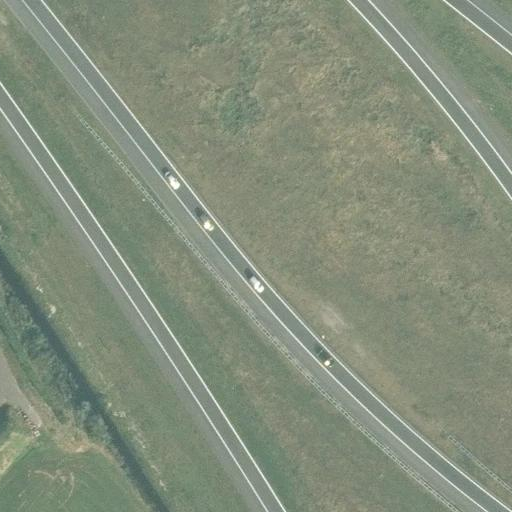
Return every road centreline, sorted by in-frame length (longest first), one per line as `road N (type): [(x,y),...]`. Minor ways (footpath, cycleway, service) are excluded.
road 1 (motorway): [(21,0),(278,316),(362,404),(489,511)]
road 2 (motorway): [(0,101),(274,511)]
road 3 (motorway): [(511,186),(356,0)]
